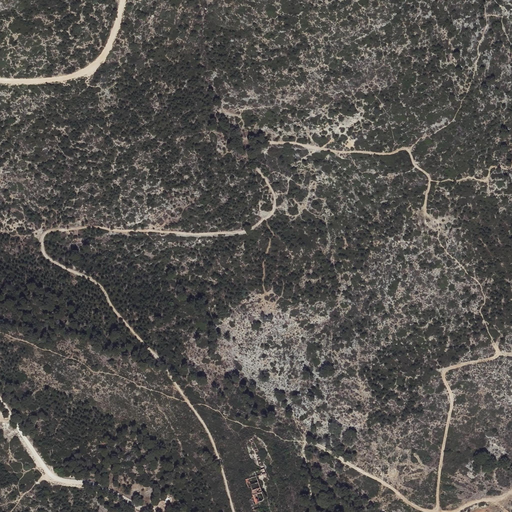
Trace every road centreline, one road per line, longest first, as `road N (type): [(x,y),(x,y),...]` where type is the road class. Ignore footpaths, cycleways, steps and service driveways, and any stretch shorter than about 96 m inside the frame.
road 1 (track): [(425,212),(430,179),(408,150),(248,142),(248,159),(275,197),(273,213),(246,232),(85,228),(44,235),(45,255),(102,288),(196,411),(234,511)]
road 2 (track): [(444,511),(420,508),(312,442),(303,453),(315,511)]
road 3 (track): [(495,345),(497,356),(444,370),(452,404),(436,511)]
road 4 (unclassified): [(153,511),(85,482),(53,479),(0,399)]
road 5 (track): [(0,81),(39,83),(91,70),(122,0)]
